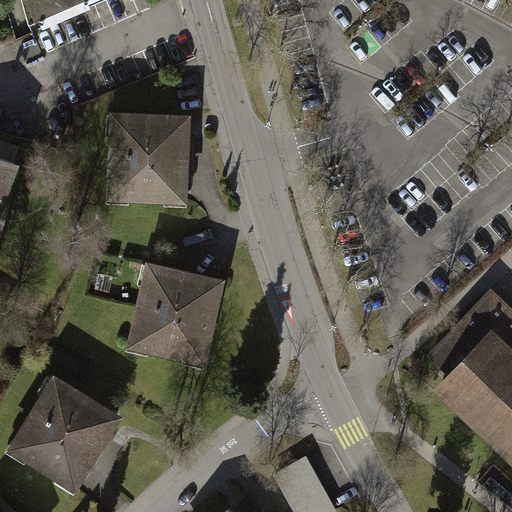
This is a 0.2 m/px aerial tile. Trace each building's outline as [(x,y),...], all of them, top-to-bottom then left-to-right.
[(27,0),(39,28),(106,0),(27,0)] [(113,204),(185,207),(188,123),(117,120),(113,204)] [(0,163),(0,225),(19,170),(0,163)] [(150,269),(131,350),(203,367),(222,285),(150,269)] [(511,312),(491,293),(432,355),(453,375),(440,388),(511,455),(511,312)] [(54,380),(9,451),(73,493),(119,422),(54,380)] [(296,511),(337,511),(307,459),(276,476),(296,511)]
